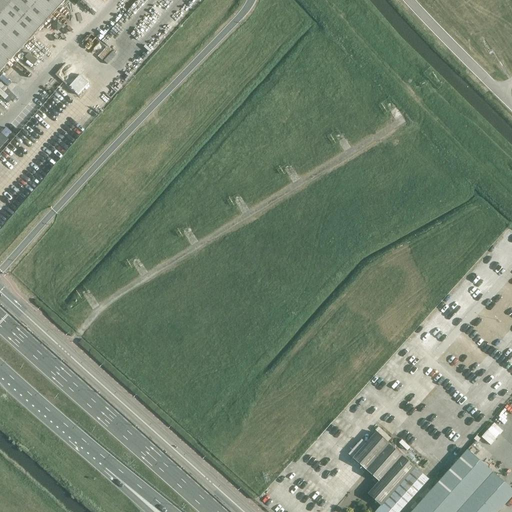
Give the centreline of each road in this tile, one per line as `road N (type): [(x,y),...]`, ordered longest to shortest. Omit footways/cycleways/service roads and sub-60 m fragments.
road 1 (tertiary): [(244,511),(0,291)]
road 2 (trunk): [(212,511),(0,321)]
road 3 (trunk): [(0,367),(109,463)]
